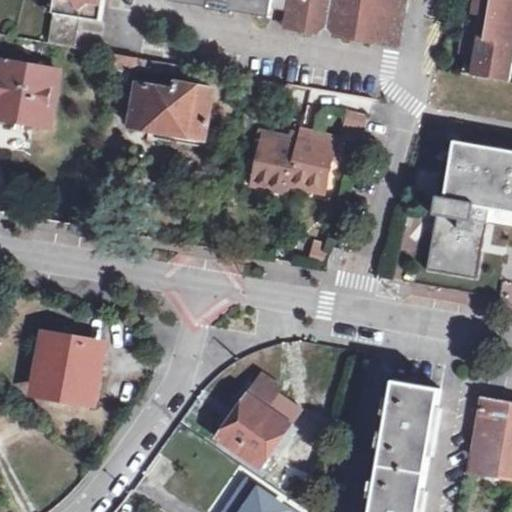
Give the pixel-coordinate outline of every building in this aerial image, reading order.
[(59,1),(52,0),(48,0),(46,15),(56,17),(59,1)] [(52,0),(59,1),(56,17),(51,43),(78,47),(82,21),(103,24),(106,0),(52,0)] [(172,0),(171,4),(262,19),(273,12),(289,16),(288,22),(297,33),(297,34),(316,38),(331,29),(338,41),(378,46),(391,38),(396,0),(172,0)] [(409,0),(396,0),(391,38),(378,46),(402,50),(409,0)] [(511,0),(487,0),(485,19),(474,18),(467,22),(462,56),(466,63),(477,65),(474,80),(511,86),(511,65),(507,64),(508,58),(511,58),(511,35),(511,36),(511,33),(511,0)] [(487,0),(477,0),(474,18),(485,19),(487,0)] [(272,20),(273,12),(262,19),(272,20)] [(297,33),(288,22),(287,32),(297,33)] [(158,62),(114,54),(112,66),(156,74),(158,62)] [(477,65),(466,63),(463,78),(474,80),(477,65)] [(58,74),(7,64),(0,97),(0,117),(23,121),(48,125),(58,74)] [(291,85),(253,79),(250,97),(289,102),(291,85)] [(178,94),(140,86),(132,129),(172,135),(207,141),(216,91),(179,85),(178,94)] [(370,115),(348,111),(343,132),(365,137),(370,115)] [(302,141),(266,134),(255,188),(292,196),(293,189),(328,195),(339,141),(304,134),(302,141)] [(444,218),(433,270),(481,278),(494,209),(511,211),(511,153),(463,145),(453,201),(443,199),(441,215),(444,215),(444,218)] [(346,250),(336,248),(331,268),(341,270),(346,250)] [(70,336),(46,332),(36,386),(88,396),(93,369),(98,341),(70,336)] [(277,383),(259,371),(235,405),(216,432),(257,462),(285,419),(262,402),(277,383)] [(414,380),(391,377),(366,511),(414,511),(437,383),(414,380)] [(511,395),(478,390),(466,466),(511,473),(511,395)]
